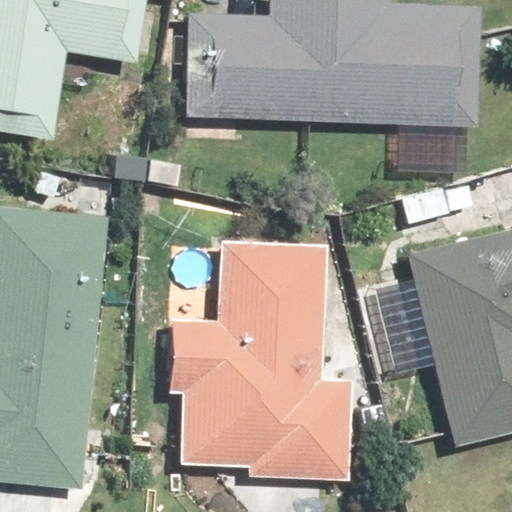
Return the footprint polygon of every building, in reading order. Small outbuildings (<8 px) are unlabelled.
[(0,0),(0,124),(28,128),(38,47),(110,55),(116,0),(0,0)] [(164,5),(159,108),(375,119),(373,164),(449,167),(457,0),(245,0),(245,9),(164,5)] [(0,476),(53,482),(81,208),(0,199),(0,476)] [(511,219),(383,249),(426,439),(511,419),(511,219)] [(299,367),(302,237),(198,234),(196,310),(139,308),(137,379),(156,379),(154,452),(228,454),(227,468),(320,470),(323,368),(299,367)]
